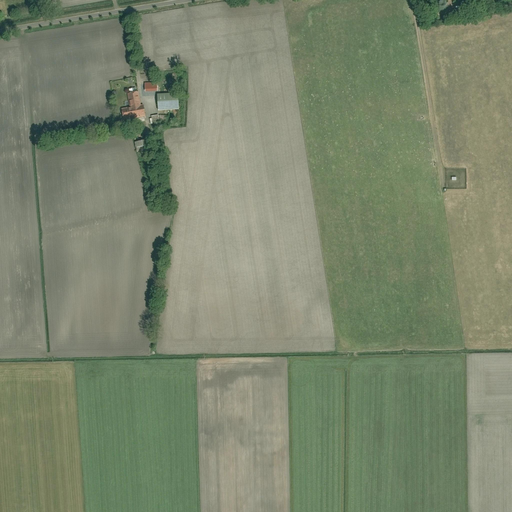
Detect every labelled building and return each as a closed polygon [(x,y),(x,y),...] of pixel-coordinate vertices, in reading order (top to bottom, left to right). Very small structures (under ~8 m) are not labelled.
[(461,5),(461,13),(473,12),(473,4),(461,5)] [(111,84),(112,96),(121,95),(119,83),(111,84)] [(120,111),(121,121),(143,118),(142,107),(138,107),(136,93),(133,94),(132,89),(128,90),(128,95),(127,95),(129,110),(120,111)] [(145,91),(146,100),(155,99),(154,90),(145,91)] [(156,97),(157,112),(178,112),(178,96),(156,97)] [(148,118),(150,126),(158,125),(157,116),(148,118)] [(144,149),(144,140),(134,141),(135,150),(144,149)]
